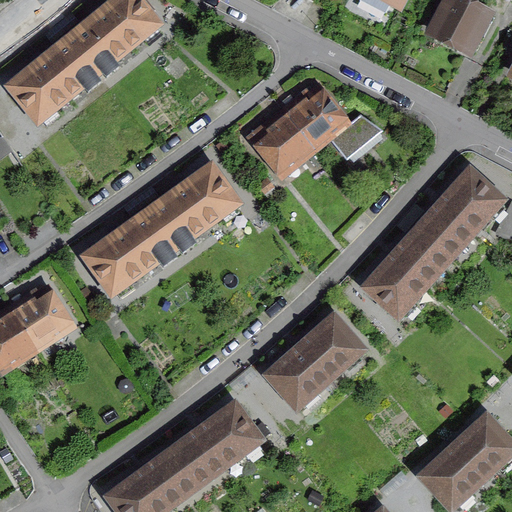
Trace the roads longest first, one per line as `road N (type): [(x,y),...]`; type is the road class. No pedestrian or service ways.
road 1 (residential): [(460,124),(425,176),(293,314),(55,497)]
road 2 (residential): [(303,42),(279,76),(187,149),(0,276)]
road 3 (residential): [(303,42),(460,124)]
